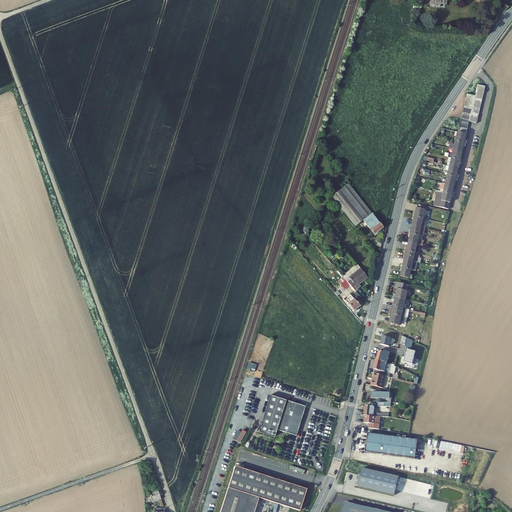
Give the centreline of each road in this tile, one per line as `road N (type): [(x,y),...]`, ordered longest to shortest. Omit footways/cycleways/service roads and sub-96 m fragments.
road 1 (secondary): [(511,13),(406,175),(338,457),(315,511)]
road 2 (unclassified): [(0,33),(172,511)]
